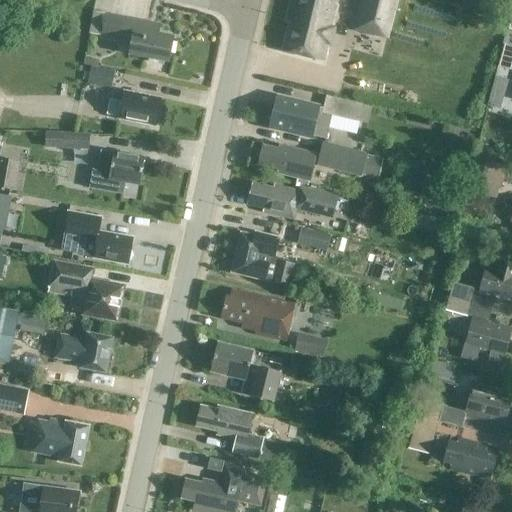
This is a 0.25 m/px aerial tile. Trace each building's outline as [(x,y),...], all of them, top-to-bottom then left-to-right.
[(336,0),(292,0),(287,20),(291,21),(284,51),(322,61),(329,34),(328,33),(336,0)] [(360,0),(353,30),(388,39),(398,0),(360,0)] [(168,62),(173,36),(146,32),(147,23),(106,15),(102,35),(131,41),(129,55),(168,62)] [(114,72),(91,68),(90,73),(88,83),(111,88),(114,72)] [(161,99),(124,92),(119,119),(154,126),(156,126),(161,99)] [(363,105),(326,96),(323,112),(318,111),(319,107),(277,97),(273,114),(269,115),(268,120),(271,123),(270,128),(312,138),(313,136),(325,139),(331,115),(359,121),(363,105)] [(500,110),(503,100),(489,96),(487,106),(500,110)] [(61,148),(89,149),(89,134),(61,133),(61,148)] [(366,153),(322,143),(317,166),(360,176),(366,153)] [(316,154),(279,145),(278,149),(263,145),(258,164),(278,169),(278,174),(309,181),(316,154)] [(472,171),(504,178),(506,166),(498,164),(500,154),(477,149),(472,171)] [(113,153),(101,151),(97,171),(92,170),(90,188),(123,193),(125,183),(139,185),(144,158),(113,153)] [(18,162),(0,159),(0,187),(13,190),(18,162)] [(415,182),(421,184),(425,171),(412,167),(410,174),(415,182)] [(501,190),(504,178),(472,171),(467,191),(497,198),(499,189),(501,190)] [(273,188),(253,183),(248,204),(263,208),(262,212),(293,219),(300,191),(274,185),(273,188)] [(342,218),(348,198),(318,188),(312,208),(342,218)] [(0,195),(0,228),(3,229),(9,197),(0,195)] [(128,264),(128,261),(132,256),(131,250),(133,239),(98,232),(101,218),(68,211),(65,227),(77,229),(72,253),(128,264)] [(331,235),(302,228),(297,244),(326,251),(331,235)] [(262,239),(241,234),(232,273),(288,286),(293,264),(278,260),(278,259),(274,258),(279,239),(263,235),(262,239)] [(511,258),(497,254),(493,266),(487,264),(479,296),(511,304),(511,258)] [(93,269),(54,261),(48,292),(71,296),(72,290),(87,293),(83,314),(116,320),(119,302),(123,300),(124,293),(122,290),(122,287),(91,281),(93,269)] [(313,284),(339,290),(343,277),(330,274),(329,278),(316,274),(313,284)] [(469,305),(472,294),(473,288),(450,282),(446,299),(469,305)] [(255,335),(285,341),(294,305),(232,290),(231,297),(226,296),(221,319),(243,324),(242,328),(256,332),(255,335)] [(491,311),(469,305),(446,299),(443,309),(488,321),(491,311)] [(0,360),(9,363),(18,313),(0,309),(0,360)] [(501,368),(511,328),(473,317),(462,358),(475,362),(478,353),(489,356),(487,364),(501,368)] [(80,369),(106,373),(112,338),(86,333),(85,339),(59,334),(55,358),(81,363),(80,369)] [(328,340),(298,333),(294,351),(324,358),(328,340)] [(253,352),(217,343),(210,372),(246,380),(246,378),(253,380),(249,395),(272,401),(278,373),(256,368),(249,367),(253,352)] [(269,363),(281,366),(282,359),(271,356),(269,363)] [(460,377),(464,363),(440,357),(436,371),(460,377)] [(310,381),(313,366),(301,363),(297,378),(310,381)] [(29,391),(0,384),(0,408),(24,414),(29,391)] [(511,395),(473,385),(464,417),(503,427),(511,395)] [(437,422),(440,410),(417,404),(414,415),(437,422)] [(251,415),(218,407),(217,411),(201,407),(197,426),(218,431),(217,435),(235,439),(232,452),(281,464),(286,444),(247,435),(251,415)] [(376,427),(388,429),(392,413),(380,410),(376,427)] [(432,441),(434,432),(437,422),(414,415),(409,435),(432,441)] [(65,422),(64,426),(38,420),(31,452),(59,457),(58,461),(81,466),(89,427),(65,422)] [(498,449),(459,439),(458,443),(449,440),(443,463),(452,465),(450,470),(489,481),(498,449)] [(224,462),(210,459),(208,469),(221,473),(224,462)] [(261,508),(268,477),(226,467),(222,485),(203,481),(202,484),(186,480),(182,490),(182,499),(194,502),(191,511),(236,511),(234,511),(236,502),(261,508)] [(42,488),(29,486),(24,511),(76,511),(80,493),(42,487),(42,488)] [(503,511),(504,511),(465,501),(462,511),(503,511)]
